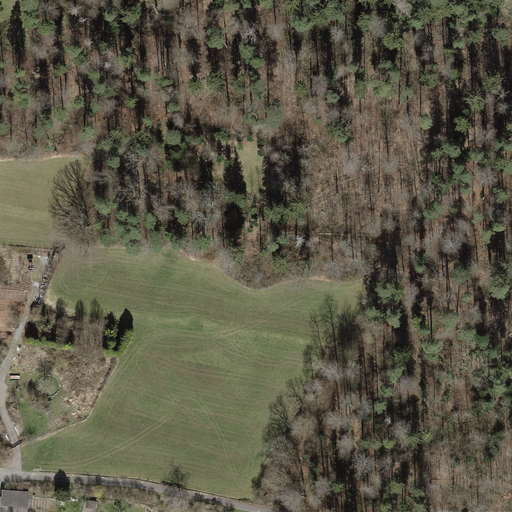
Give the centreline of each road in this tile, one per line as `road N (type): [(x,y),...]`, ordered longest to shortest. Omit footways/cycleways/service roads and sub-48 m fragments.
road 1 (track): [(511,104),(316,198),(175,244)]
road 2 (track): [(9,473),(136,482),(273,511)]
road 3 (track): [(389,275),(511,316)]
